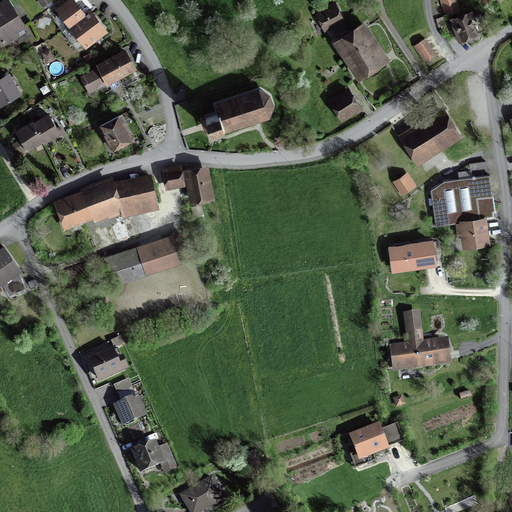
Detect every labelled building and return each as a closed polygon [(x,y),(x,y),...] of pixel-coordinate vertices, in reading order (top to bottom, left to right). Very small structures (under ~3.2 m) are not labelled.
[(0,0),(0,43),(2,47),(17,37),(20,42),(32,34),(10,0),(0,0)] [(89,10),(86,12),(76,0),(64,0),(55,8),(86,48),(109,30),(89,6),(86,8),(89,10)] [(335,0),(314,10),(324,32),(346,22),(335,0)] [(460,10),(457,0),(439,0),(444,15),(460,10)] [(450,16),(458,41),(481,33),(481,30),(486,29),(480,12),(474,14),(473,8),(450,16)] [(444,16),(436,18),(439,27),(447,25),(444,16)] [(333,40),(358,80),(390,59),(367,24),(366,24),(364,20),(333,40)] [(436,54),(425,37),(413,45),(424,62),(436,54)] [(80,75),(89,93),(107,83),(108,84),(115,80),(137,69),(126,47),(96,62),(98,65),(80,75)] [(42,52),(47,63),(55,59),(50,48),(42,52)] [(0,105),(22,92),(9,70),(0,75),(0,105)] [(40,88),(44,93),(50,89),(47,84),(40,88)] [(342,121),(363,108),(348,85),(328,99),(342,121)] [(217,110),(206,114),(207,117),(200,119),(202,126),(204,133),(222,127),(223,132),(270,116),(274,105),(270,93),(259,86),(215,101),(217,110)] [(443,105),(398,133),(418,165),(463,136),(443,105)] [(34,121),(32,119),(19,126),(15,129),(20,138),(9,145),(14,154),(25,147),(27,151),(42,141),(43,143),(63,130),(60,125),(58,126),(49,111),(42,115),(34,121)] [(121,144),(134,138),(125,121),(121,113),(98,125),(111,149),(113,148),(115,151),(123,147),(121,144)] [(487,160),(469,163),(469,169),(457,171),(458,177),(444,179),(430,188),(435,226),(455,223),(457,236),(460,235),(463,248),(490,244),(490,238),(496,237),(494,210),(496,211),(490,173),(489,173),(487,160)] [(166,189),(186,185),(182,163),(176,164),(162,167),(166,189)] [(209,164),(183,169),(190,202),(215,197),(209,164)] [(401,195),(417,185),(407,171),(392,181),(401,195)] [(69,193),(54,200),(64,228),(93,218),(94,222),(108,216),(108,218),(121,214),(122,216),(160,208),(152,172),(114,180),(112,174),(80,187),(81,189),(69,193)] [(374,202),(380,199),(373,187),(368,190),(374,202)] [(193,258),(183,229),(104,256),(113,285),(193,258)] [(391,271),(437,264),(433,237),(387,244),(391,271)] [(22,270),(4,245),(0,247),(0,285),(2,284),(19,272),(22,270)] [(26,288),(19,272),(2,284),(10,295),(26,288)] [(393,371),(452,364),(448,337),(424,340),(420,310),(403,312),(407,343),(389,345),(393,371)] [(124,344),(121,336),(112,340),(115,347),(124,344)] [(88,358),(99,382),(129,369),(123,356),(122,356),(119,350),(117,350),(115,347),(88,358)] [(136,394),(129,378),(114,385),(120,401),(113,404),(122,426),(148,415),(138,393),(136,394)] [(406,404),(402,394),(393,398),(396,407),(406,404)] [(359,461),(390,449),(389,447),(404,441),(397,423),(382,429),(380,423),(349,435),(359,461)] [(163,473),(178,468),(168,443),(159,447),(156,440),(131,450),(140,473),(161,466),(163,473)] [(256,450),(242,455),(246,466),(249,465),(253,476),(264,472),(256,450)] [(287,472),(280,461),(274,464),(281,475),(287,472)] [(213,475),(179,494),(189,511),(202,511),(226,499),(213,475)]
